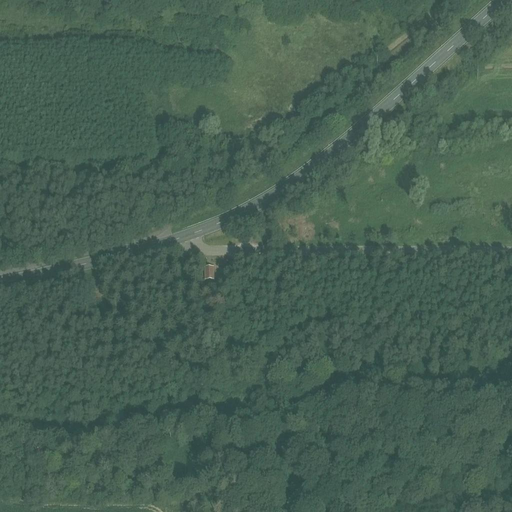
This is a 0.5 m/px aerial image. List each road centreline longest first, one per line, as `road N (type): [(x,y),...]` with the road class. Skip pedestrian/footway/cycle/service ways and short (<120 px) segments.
road 1 (tertiary): [(508,0),(289,186),(181,241)]
road 2 (residential): [(181,241),(199,254),(511,244)]
road 3 (tertiary): [(0,286),(181,241)]
